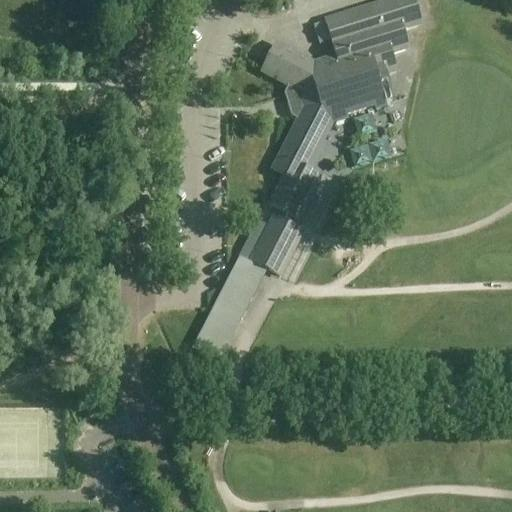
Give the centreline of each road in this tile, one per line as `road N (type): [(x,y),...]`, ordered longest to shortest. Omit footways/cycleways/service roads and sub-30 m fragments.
road 1 (unclassified): [(136,416),(129,382),(129,95),(156,0)]
road 2 (track): [(136,416),(511,404)]
road 3 (unclassified): [(0,498),(104,495),(84,444),(136,416)]
road 4 (track): [(129,105),(0,103)]
